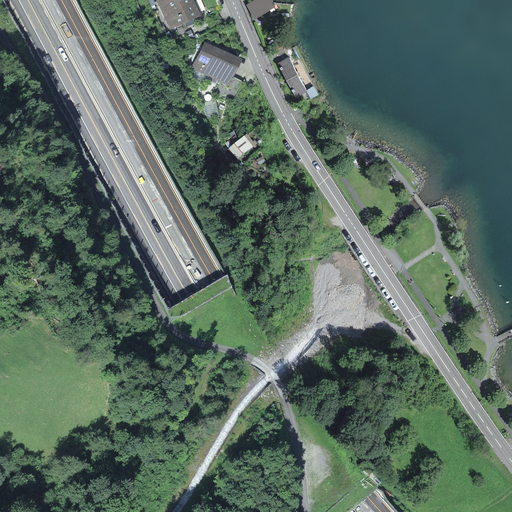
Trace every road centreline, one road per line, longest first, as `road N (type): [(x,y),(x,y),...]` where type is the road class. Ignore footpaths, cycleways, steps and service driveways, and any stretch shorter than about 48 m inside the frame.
road 1 (motorway): [(372,511),(255,363),(57,0)]
road 2 (track): [(305,511),(293,415),(281,384),(262,362),(185,338),(158,313),(0,30)]
road 3 (motorway): [(28,0),(187,300),(340,511)]
road 4 (tertiary): [(232,0),(296,138),(511,462)]
